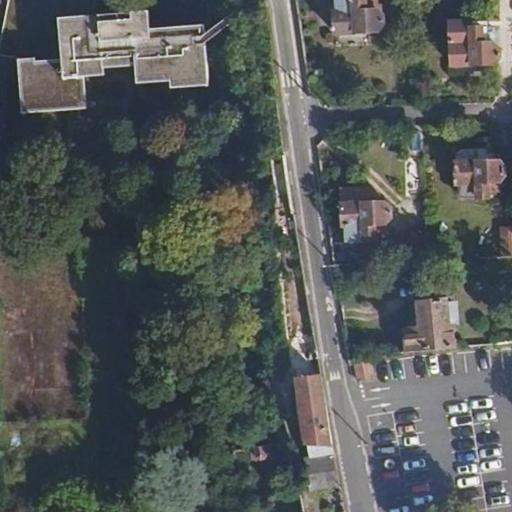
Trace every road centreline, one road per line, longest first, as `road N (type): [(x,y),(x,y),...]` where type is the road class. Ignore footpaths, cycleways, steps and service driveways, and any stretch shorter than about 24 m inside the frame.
road 1 (residential): [(337,376),(299,122)]
road 2 (residential): [(497,108),(299,122)]
road 3 (residential): [(337,376),(364,511)]
road 4 (residential): [(299,122),(282,0)]
